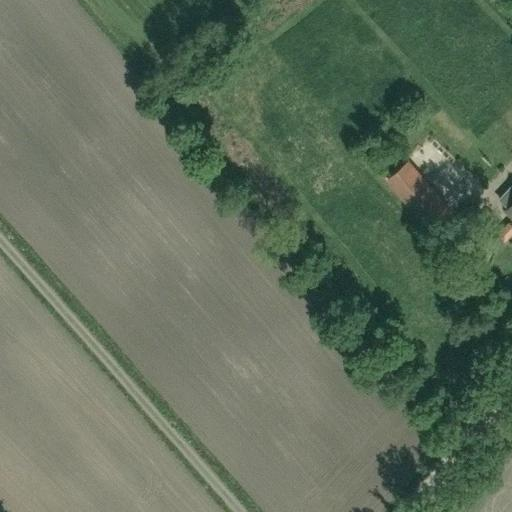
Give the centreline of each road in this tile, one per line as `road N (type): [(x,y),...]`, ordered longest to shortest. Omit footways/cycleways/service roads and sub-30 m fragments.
road 1 (track): [(0,237),(241,511)]
road 2 (unclassified): [(410,511),(511,395)]
